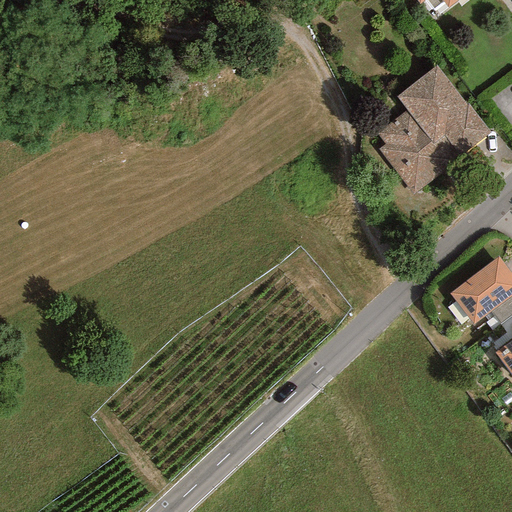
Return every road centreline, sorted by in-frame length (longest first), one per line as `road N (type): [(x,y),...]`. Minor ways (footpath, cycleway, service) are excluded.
road 1 (track): [(431,267),(330,125),(275,14),(211,34),(119,18),(92,0)]
road 2 (tertiary): [(511,188),(168,511)]
